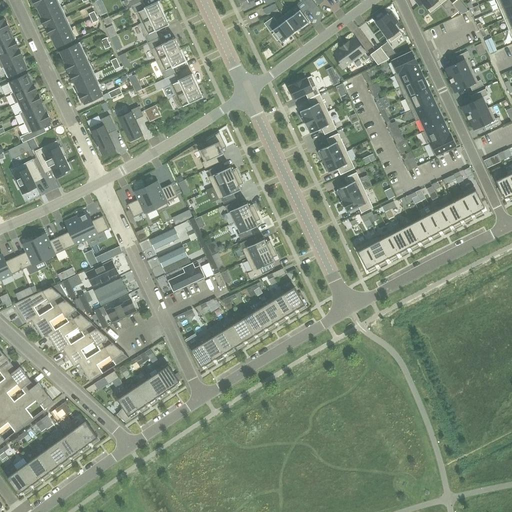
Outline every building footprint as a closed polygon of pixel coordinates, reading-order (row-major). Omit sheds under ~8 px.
[(37,6),(42,16),(61,7),(57,0),(48,0),(36,6),(36,7),(37,6)] [(312,0),(304,0),(312,9),(317,6),(312,0)] [(415,0),(419,5),(422,3),(430,12),(445,0),(415,0)] [(511,0),(495,0),(500,8),(511,3),(511,0)] [(142,1),(131,6),(135,13),(136,12),(141,23),(139,24),(164,13),(158,1),(146,7),(142,1)] [(275,3),(263,9),(266,14),(277,9),(275,3)] [(511,3),(500,8),(504,19),(511,15),(511,3)] [(41,18),(45,27),(66,17),(61,7),(42,16),(43,17),(41,18)] [(291,10),(283,16),(295,32),(302,26),(309,21),(300,9),(294,13),(291,10)] [(148,42),(158,37),(155,30),(169,24),(164,13),(139,24),(148,42)] [(387,14),(376,22),(381,29),(383,31),(391,42),(402,34),(394,24),(397,22),(391,13),(388,15),(387,14)] [(278,26),(272,30),(274,33),(272,34),(277,40),(279,39),(281,42),(288,37),(295,32),(283,16),(275,22),(278,26)] [(51,35),(52,36),(71,27),(66,17),(45,27),(49,36),(51,35)] [(0,32),(10,28),(6,20),(4,21),(3,19),(0,20),(0,32)] [(76,38),(71,27),(52,36),(57,47),(74,39),(76,38)] [(10,28),(0,32),(0,44),(13,39),(8,29),(10,28)] [(156,60),(180,49),(175,38),(162,44),(158,37),(148,42),(156,60)] [(13,39),(0,44),(0,56),(19,48),(15,39),(13,39)] [(341,49),(335,53),(338,57),(336,59),(342,68),(365,51),(355,39),(349,43),(348,42),(340,48),(341,49)] [(66,62),(85,53),(80,42),(78,43),(61,51),(66,62)] [(488,48),(490,53),(497,50),(494,45),(488,48)] [(380,47),(375,51),(383,62),(389,58),(380,47)] [(23,57),(19,48),(0,56),(0,67),(0,68),(22,58),(21,57),(23,57)] [(186,60),(180,49),(156,60),(164,78),(175,73),(172,67),(186,60)] [(383,62),(375,51),(370,54),(378,65),(383,62)] [(411,51),(390,61),(396,73),(417,64),(411,51)] [(450,80),(472,69),(467,58),(470,57),(467,51),(456,56),(458,61),(444,68),(450,80)] [(85,53),(66,62),(66,63),(64,64),(69,73),(90,63),(85,53)] [(22,58),(0,68),(1,69),(3,68),(7,77),(10,76),(27,68),(22,58)] [(90,63),(69,73),(73,82),(75,81),(75,82),(94,73),(90,63)] [(396,73),(394,74),(399,86),(423,76),(417,64),(396,73)] [(484,87),(481,79),(477,81),(472,69),(450,80),(456,92),(469,85),(473,92),(484,87)] [(366,82),(371,80),(366,71),(362,73),(366,82)] [(10,94),(32,84),(27,73),(8,82),(12,92),(10,93),(10,94)] [(78,93),(99,84),(94,73),(75,82),(80,92),(78,93)] [(176,73),(154,83),(157,90),(163,88),(170,84),(175,95),(173,96),(173,97),(197,85),(192,74),(179,80),(176,73)] [(294,84),(289,86),(294,99),(302,95),(304,94),(305,93),(308,99),(320,94),(311,76),(302,80),(293,83),(294,84)] [(423,76),(399,86),(405,98),(428,88),(423,76)] [(32,84),(10,94),(15,103),(38,93),(34,84),(32,84)] [(99,84),(78,93),(82,101),(84,101),(85,103),(102,95),(97,85),(99,84)] [(368,86),(372,96),(377,93),(373,84),(368,86)] [(197,85),(173,97),(178,108),(203,96),(197,85)] [(119,87),(109,92),(111,98),(122,93),(119,87)] [(485,89),(484,87),(473,92),(476,99),(462,106),(468,118),(490,107),(487,108),(482,97),(487,94),(485,89)] [(428,88),(405,98),(411,110),(434,99),(428,88)] [(19,113),(20,113),(41,103),(41,102),(42,102),(38,93),(15,103),(15,104),(17,103),(22,112),(19,113)] [(311,106),(300,111),(302,116),(301,116),(304,122),(328,111),(320,94),(308,99),(311,106)] [(434,99),(411,110),(416,121),(420,119),(439,110),(434,99)] [(385,108),(381,100),(376,102),(379,110),(384,108),(385,108)] [(109,109),(106,101),(101,104),(105,111),(109,109)] [(45,113),(41,103),(20,113),(24,123),(47,112),(45,113)] [(138,106),(118,116),(130,142),(139,137),(138,135),(142,134),(135,120),(143,116),(138,106)] [(473,129),(487,123),(490,128),(501,123),(498,117),(495,118),(490,107),(468,118),(473,129)] [(149,121),(154,119),(149,108),(144,110),(149,121)] [(379,110),(384,119),(388,117),(384,108),(379,110)] [(439,110),(420,119),(425,130),(444,121),(439,110)] [(328,111),(304,122),(307,128),(308,128),(311,133),(321,128),(325,134),(336,129),(328,111)] [(51,120),(47,112),(24,123),(28,132),(20,136),(23,142),(35,136),(32,131),(50,123),(49,121),(51,120)] [(356,113),(348,117),(352,124),(359,120),(356,113)] [(101,122),(90,127),(98,145),(97,145),(98,148),(99,147),(102,153),(114,147),(108,133),(116,129),(109,115),(100,119),(101,122)] [(425,130),(421,132),(426,144),(429,143),(450,133),(444,121),(425,130)] [(390,133),(392,137),(401,133),(399,128),(394,130),(390,133)] [(202,162),(205,168),(218,162),(216,156),(224,153),(222,149),(226,147),(219,132),(206,141),(208,146),(199,150),(204,161),(202,162)] [(324,161),(346,150),(338,133),(326,138),(329,145),(318,150),(319,151),(317,152),(320,158),(322,157),(324,161)] [(450,133),(429,143),(434,155),(455,146),(450,133)] [(395,144),(399,153),(404,151),(400,142),(395,144)] [(47,145),(35,151),(42,165),(47,163),(49,166),(50,165),(56,177),(65,173),(64,171),(70,168),(63,154),(65,153),(62,147),(60,148),(59,146),(50,150),(47,145)] [(346,150),(324,161),(325,165),(324,165),(326,171),(328,171),(329,172),(340,167),(343,173),(354,168),(346,150)] [(503,151),(497,153),(500,161),(506,158),(503,151)] [(368,156),(370,162),(376,159),(373,153),(368,156)] [(33,159),(12,169),(17,180),(15,181),(18,188),(20,187),(23,193),(36,187),(34,182),(33,179),(41,175),(33,159)] [(403,162),(408,171),(412,169),(408,160),(403,162)] [(208,176),(214,188),(240,175),(236,168),(232,170),(230,166),(222,170),(220,164),(208,170),(210,175),(208,176)] [(341,200),(341,201),(365,190),(356,172),(345,178),(348,184),(337,189),(337,191),(336,191),(339,197),(340,197),(342,200),(341,200)] [(240,175),(214,188),(219,199),(221,198),(224,204),(235,198),(233,192),(241,189),(239,185),(243,183),(240,175)] [(456,179),(454,175),(443,180),(446,185),(456,179)] [(511,185),(507,175),(496,180),(504,198),(508,196),(510,200),(511,198),(511,185)] [(437,181),(432,184),(434,189),(440,187),(437,181)] [(157,182),(146,187),(158,211),(169,206),(166,202),(178,196),(171,183),(160,189),(157,182)] [(473,185),(462,191),(475,216),(483,212),(481,209),(485,207),(473,185)] [(139,199),(127,204),(134,217),(145,212),(146,214),(156,209),(157,211),(158,211),(146,187),(135,192),(139,199)] [(373,207),(365,190),(341,201),(346,212),(358,206),(361,213),(373,207)] [(463,193),(453,198),(465,222),(472,218),(470,214),(473,213),(475,216),(462,191),(463,193)] [(410,194),(405,197),(408,204),(413,201),(412,198),(410,194)] [(453,198),(442,204),(454,227),(461,224),(459,220),(462,218),(464,222),(465,222),(453,198)] [(235,222),(257,212),(253,204),(249,206),(247,202),(239,206),(237,201),(225,206),(227,212),(230,211),(235,222)] [(393,201),(388,203),(391,209),(396,206),(393,201)] [(388,203),(382,206),(385,211),(391,209),(388,203)] [(443,206),(432,212),(444,233),(451,229),(449,225),(452,224),(454,228),(454,227),(442,204),(441,204),(443,206)] [(257,212),(235,222),(240,233),(238,234),(241,240),(252,234),(250,229),(258,225),(256,221),(260,219),(257,212)] [(432,212),(422,217),(433,238),(440,235),(438,231),(441,229),(443,233),(444,233),(432,212)] [(78,219),(77,219),(87,239),(109,229),(103,216),(92,221),(88,214),(86,215),(85,214),(81,216),(81,217),(78,219)] [(182,222),(179,214),(172,217),(175,225),(182,222)] [(366,214),(361,216),(363,222),(369,219),(368,217),(366,214)] [(70,231),(59,236),(65,249),(87,239),(77,219),(78,219),(77,216),(66,222),(67,224),(70,231)] [(199,227),(194,217),(189,220),(193,230),(199,227)] [(422,217),(411,223),(422,244),(429,240),(427,236),(430,235),(433,239),(433,238),(422,217)] [(400,226),(399,226),(412,250),(419,246),(417,242),(420,240),(422,244),(411,223),(401,228),(400,226)] [(399,226),(389,232),(401,255),(408,251),(406,247),(409,246),(411,250),(412,250),(399,226)] [(154,250),(179,239),(174,227),(149,239),(154,250)] [(148,238),(145,232),(137,235),(140,241),(148,238)] [(377,235),(390,261),(398,257),(395,253),(399,251),(401,255),(389,232),(379,237),(377,235)] [(45,234),(34,239),(44,259),(62,251),(65,249),(59,236),(56,238),(48,241),(45,234)] [(207,245),(203,235),(197,238),(202,248),(207,245)] [(377,235),(366,241),(380,266),(387,262),(385,258),(388,257),(390,261),(377,235)] [(247,260),(274,248),(270,240),(266,242),(264,238),(256,242),(254,237),(240,243),(247,260)] [(27,251),(16,256),(22,269),(44,259),(34,239),(24,244),(27,251)] [(366,241),(355,246),(369,272),(376,268),(374,264),(377,262),(379,266),(380,266),(366,241)] [(119,246),(112,249),(115,256),(122,252),(119,246)] [(163,267),(187,257),(183,246),(158,256),(163,267)] [(274,248),(247,260),(252,270),(247,273),(250,279),(274,268),(271,263),(275,261),(273,257),(277,255),(274,248)] [(216,263),(211,253),(206,256),(210,266),(216,263)] [(0,277),(3,284),(3,283),(1,279),(22,269),(16,256),(5,261),(2,254),(0,255),(0,277)] [(88,272),(92,283),(129,267),(125,257),(88,272)] [(98,264),(95,257),(88,261),(91,267),(98,264)] [(73,268),(67,271),(69,277),(76,274),(73,268)] [(204,278),(200,268),(170,283),(175,293),(204,278)] [(283,268),(272,273),(274,276),(275,278),(285,273),(283,268)] [(220,272),(214,274),(220,288),(226,285),(220,272)] [(84,284),(79,274),(70,279),(74,288),(84,284)] [(100,301),(137,284),(132,274),(95,291),(100,301)] [(53,307),(66,299),(51,286),(14,303),(27,324),(40,315),(34,306),(47,298),(53,307)] [(76,296),(72,286),(66,289),(71,299),(76,296)] [(281,289),(296,314),(296,313),(294,309),(297,308),(299,311),(307,307),(294,286),(284,293),(281,289)] [(289,318),(296,314),(281,289),(271,295),(286,320),(286,319),(284,316),(287,314),(289,318)] [(140,291),(104,310),(110,321),(146,302),(140,291)] [(262,303),(275,326),(276,326),(274,322),(276,320),(279,324),(286,320),(271,295),(270,295),(272,297),(262,303)] [(232,301),(231,299),(230,296),(222,299),(225,305),(232,301)] [(40,315),(27,324),(32,321),(43,338),(56,330),(50,321),(63,313),(69,322),(81,313),(67,301),(66,299),(53,307),(40,315)] [(92,311),(88,301),(82,303),(87,313),(92,311)] [(252,309),(251,309),(265,332),(266,332),(263,328),(266,326),(269,330),(275,326),(262,303),(261,304),(263,306),(253,311),(252,309)] [(258,336),(265,332),(251,309),(241,316),(255,338),(253,334),(256,333),(258,336)] [(84,336),(97,328),(83,315),(81,313),(69,322),(56,330),(43,338),(48,335),(58,352),(71,344),(66,335),(79,327),(84,336)] [(185,316),(184,313),(174,317),(176,323),(186,318),(185,316)] [(98,318),(103,328),(108,326),(103,315),(98,318)] [(242,318),(232,324),(245,345),(245,344),(243,341),(246,339),(248,343),(255,338),(241,316),(242,318)] [(238,349),(245,345),(232,324),(222,330),(234,351),(235,351),(233,347),(235,345),(238,349)] [(71,344),(58,352),(58,353),(63,350),(74,367),(87,358),(82,349),(94,341),(100,350),(113,342),(99,330),(97,328),(84,336),(71,344)] [(209,332),(224,357),(225,357),(222,353),(225,351),(228,355),(234,351),(222,330),(212,336),(210,332),(209,332)] [(199,339),(214,363),(212,359),(215,358),(217,361),(224,357),(209,332),(199,339)] [(214,363),(199,339),(200,341),(190,347),(201,366),(205,364),(207,368),(214,363)] [(90,381),(103,373),(97,364),(110,356),(116,365),(129,357),(113,342),(100,350),(87,358),(74,367),(79,364),(90,381)] [(0,371),(5,378),(20,367),(20,366),(16,369),(0,348),(0,371)] [(157,369),(171,391),(178,387),(176,383),(179,381),(167,362),(157,369)] [(124,364),(119,368),(122,373),(128,370),(124,364)] [(25,393),(38,382),(34,385),(20,367),(5,378),(0,382),(0,401),(5,408),(9,405),(14,401),(7,392),(18,384),(25,393)] [(147,376),(161,398),(168,394),(166,390),(168,388),(171,392),(171,391),(157,369),(156,370),(158,372),(148,378),(147,376)] [(114,371),(104,377),(108,384),(119,378),(114,371)] [(161,398),(147,376),(137,383),(151,405),(158,400),(156,397),(158,395),(161,398)] [(14,401),(9,405),(24,425),(34,417),(26,408),(36,400),(44,409),(53,402),(38,382),(25,393),(15,401),(14,401)] [(127,389),(141,411),(148,407),(146,403),(148,401),(151,405),(137,383),(127,389)] [(141,411),(127,389),(116,396),(123,407),(117,414),(126,422),(138,414),(136,410),(138,408),(141,412),(141,411)] [(24,425),(9,405),(5,408),(0,412),(0,443),(5,440),(0,433),(0,427),(8,422),(15,432),(24,425)] [(74,425),(90,447),(87,443),(90,441),(93,445),(100,440),(86,420),(76,427),(74,425)] [(83,452),(90,447),(74,425),(64,432),(80,454),(78,450),(80,448),(83,452)] [(73,459),(80,454),(64,432),(55,439),(70,461),(71,461),(68,457),(71,455),(73,459)] [(64,466),(70,461),(55,439),(54,440),(56,442),(46,448),(60,468),(61,468),(58,464),(61,462),(64,466)] [(46,448),(37,455),(51,475),(48,471),(51,469),(54,473),(60,468),(46,448)] [(44,480),(51,475),(37,455),(27,462),(41,482),(39,478),(41,476),(44,480)] [(34,487),(41,482),(27,462),(17,470),(31,489),(32,489),(29,485),(32,483),(34,487)] [(31,489),(17,470),(7,477),(19,493),(22,490),(25,494),(31,489)]
